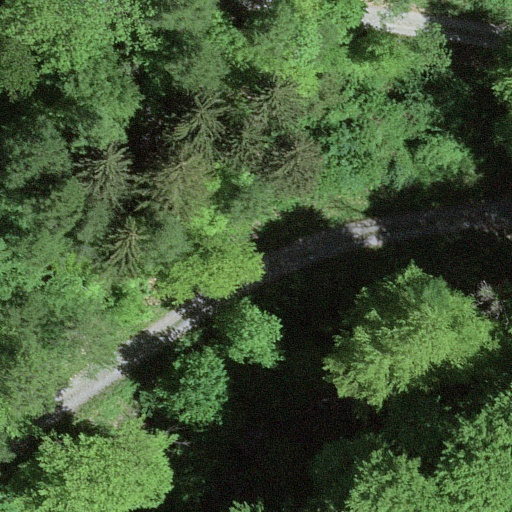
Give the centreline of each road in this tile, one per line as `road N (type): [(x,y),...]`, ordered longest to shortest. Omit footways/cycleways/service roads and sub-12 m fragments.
road 1 (track): [(511,211),(310,254),(230,290),(0,452)]
road 2 (track): [(223,0),(511,41)]
